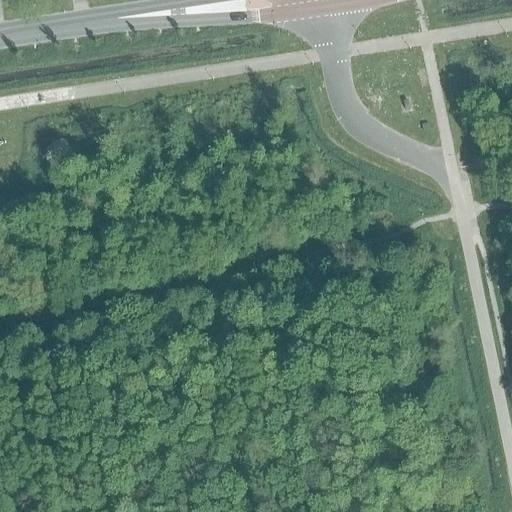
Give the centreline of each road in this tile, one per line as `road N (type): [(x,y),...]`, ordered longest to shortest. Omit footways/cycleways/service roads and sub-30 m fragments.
road 1 (unclassified): [(511,462),(463,213),(440,178),(342,105),(324,0)]
road 2 (tertiary): [(0,39),(279,0)]
